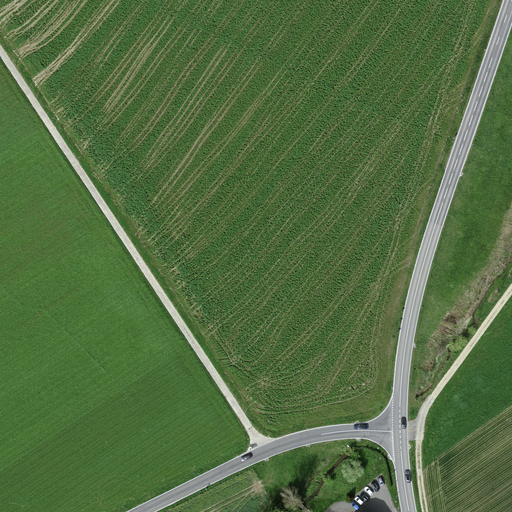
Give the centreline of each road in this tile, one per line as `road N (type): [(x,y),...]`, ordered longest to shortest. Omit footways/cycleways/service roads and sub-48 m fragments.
road 1 (track): [(0,50),(262,452)]
road 2 (tertiary): [(399,431),(415,289),(510,0)]
road 3 (tertiary): [(399,431),(303,437),(141,511)]
